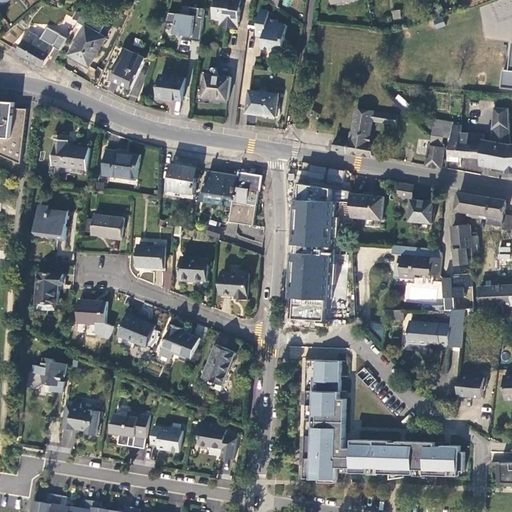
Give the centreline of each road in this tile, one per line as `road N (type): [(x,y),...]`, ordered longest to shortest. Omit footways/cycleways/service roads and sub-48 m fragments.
road 1 (residential): [(478,511),(477,440),(422,407),(356,343),(272,338)]
road 2 (tertiary): [(0,81),(39,86),(150,130),(277,152)]
road 3 (residential): [(0,482),(23,486),(26,463),(259,499)]
road 4 (tertiary): [(277,152),(511,190)]
road 5 (tertiary): [(277,152),(281,256),(272,338)]
road 6 (residential): [(272,338),(99,271)]
road 7 (tertiary): [(272,338),(259,499)]
